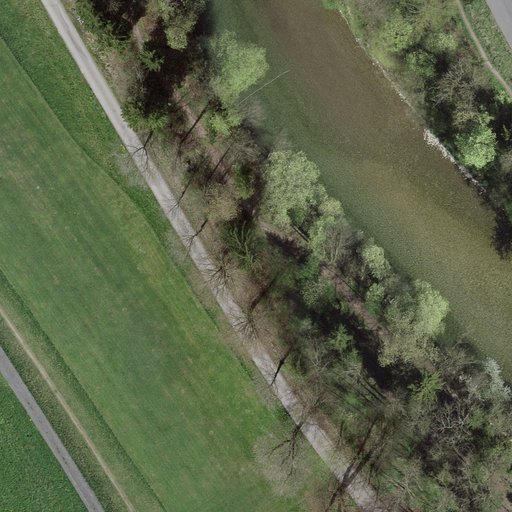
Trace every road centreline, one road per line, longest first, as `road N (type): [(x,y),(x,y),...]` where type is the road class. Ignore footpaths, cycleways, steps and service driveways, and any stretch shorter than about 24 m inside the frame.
road 1 (unclassified): [(376,511),(271,371),(51,0)]
road 2 (track): [(98,511),(0,357)]
